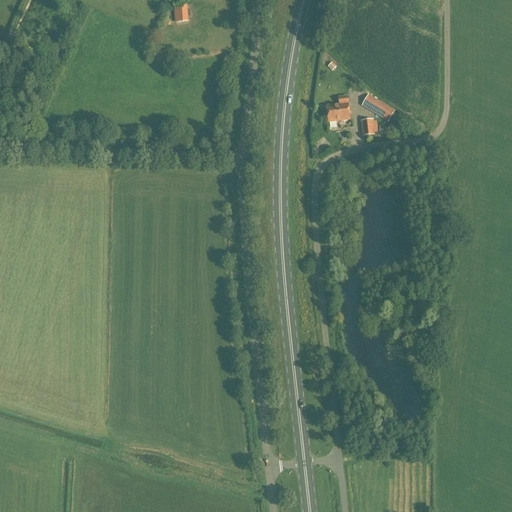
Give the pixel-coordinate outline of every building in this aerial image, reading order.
[(175,24),(189,22),(186,3),(173,5),(175,24)] [(292,85),(289,116),(295,116),(298,86),(292,85)] [(388,123),(395,111),(369,95),(362,107),(388,123)] [(328,123),(350,121),(348,98),(339,99),(339,106),(326,107),(328,123)] [(363,138),(375,136),(373,120),(361,122),(363,138)]
